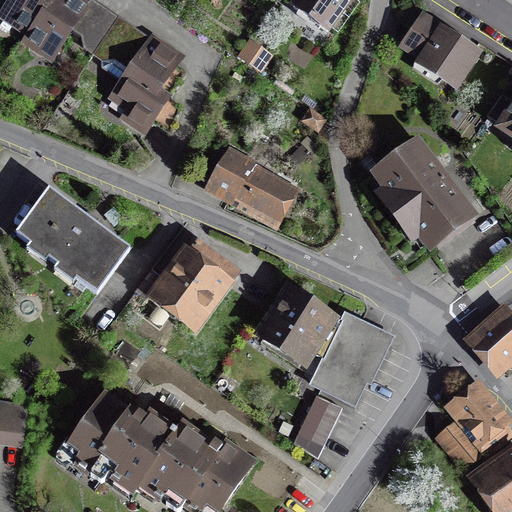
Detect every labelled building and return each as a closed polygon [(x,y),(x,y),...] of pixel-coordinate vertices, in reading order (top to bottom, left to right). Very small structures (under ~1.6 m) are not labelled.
[(10,0),(2,14),(30,32),(51,0),(10,0)] [(88,8),(76,0),(51,0),(30,32),(25,38),(53,58),(75,25),(88,34),(105,9),(93,0),(88,8)] [(346,0),(288,0),(327,27),(346,0)] [(482,46),(423,6),(399,41),(418,54),(415,59),(455,86),(482,46)] [(119,18),(105,9),(88,34),(101,43),(119,18)] [(154,54),(159,45),(119,18),(101,43),(94,55),(102,68),(125,82),(113,96),(128,106),(122,116),(146,130),(153,122),(170,135),(179,109),(166,99),(186,74),(175,70),(179,65),(154,54)] [(271,54),(253,43),(243,59),(260,70),(271,54)] [(511,94),(496,121),(511,130),(511,94)] [(324,120),(309,111),(303,120),(318,129),(324,120)] [(477,215),(420,131),(364,168),(415,244),(423,238),(429,247),(477,215)] [(299,186),(228,146),(203,185),(277,227),(299,186)] [(127,243),(50,182),(14,227),(92,288),(127,243)] [(192,231),(144,285),(199,330),(241,267),(192,231)] [(345,311),(339,324),(290,289),(259,336),(301,366),(313,345),(326,350),(309,387),(356,410),(392,333),(345,311)] [(511,323),(504,314),(473,340),(507,379),(511,374),(511,323)] [(458,423),(489,463),(511,445),(511,434),(477,391),(449,412),(458,423)] [(139,486),(169,443),(123,411),(97,392),(54,454),(83,474),(90,465),(133,495),(139,486)] [(342,412),(319,400),(297,445),(319,456),(342,412)] [(0,437),(4,438),(8,406),(0,404),(0,437)] [(26,409),(8,406),(4,438),(21,441),(26,409)] [(489,463),(458,423),(439,437),(470,478),(489,463)] [(169,443),(139,486),(176,511),(214,511),(245,467),(216,447),(212,453),(178,430),(169,443)] [(511,511),(511,445),(489,463),(470,478),(493,511),(511,511)] [(434,448),(421,458),(439,479),(451,469),(434,448)]
